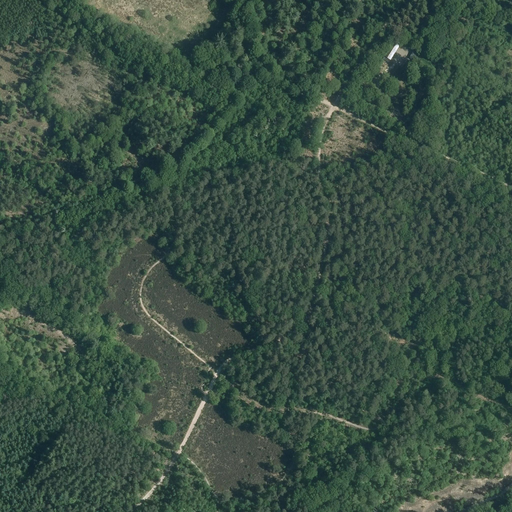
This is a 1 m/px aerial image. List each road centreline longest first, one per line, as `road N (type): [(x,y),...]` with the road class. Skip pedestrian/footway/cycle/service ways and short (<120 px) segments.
road 1 (track): [(217,373),(234,357),(289,335),(310,311),(329,214),(317,154),(334,106)]
road 2 (track): [(173,179),(172,244),(144,276),(140,298),(210,367)]
road 3 (track): [(0,361),(178,452)]
road 4 (track): [(195,74),(42,0)]
road 5 (track): [(334,106),(389,21),(419,0)]
road 6 (track): [(450,159),(334,106)]
